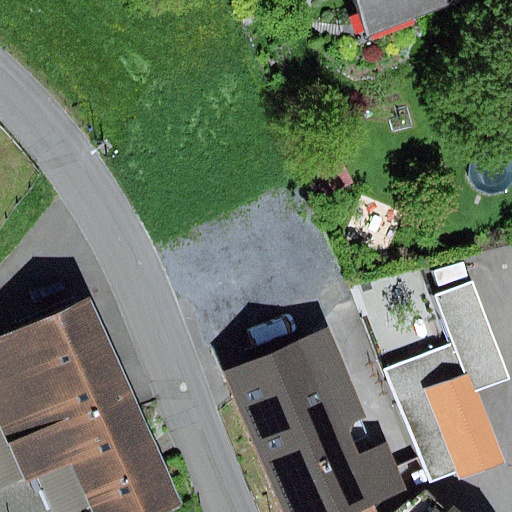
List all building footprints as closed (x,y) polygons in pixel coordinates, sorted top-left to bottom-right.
[(365,0),(377,29),(450,0),(365,0)] [(503,380),(467,283),(429,297),(447,345),(379,370),(423,479),(451,469),(455,477),(492,463),(468,393),(503,380)] [(160,511),(176,506),(98,305),(0,342),(0,395),(38,496),(83,479),(96,511),(160,511)] [(225,379),(252,444),(345,405),(318,339),(225,379)] [(345,405),(252,444),(281,511),(335,511),(392,488),(377,451),(344,465),(327,426),(350,416),(345,405)] [(436,511),(418,493),(394,511),(436,511)]
